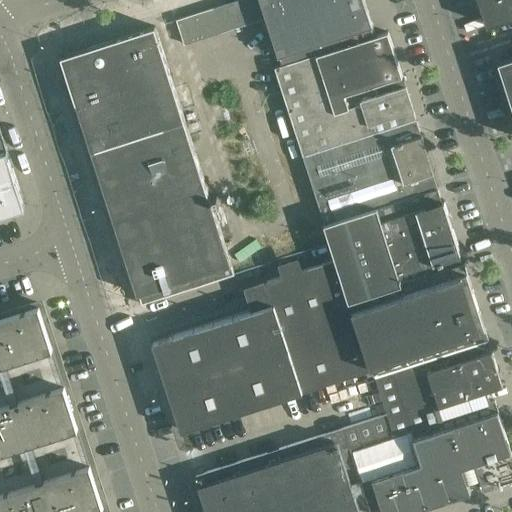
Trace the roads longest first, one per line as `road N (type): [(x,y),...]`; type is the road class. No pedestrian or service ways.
road 1 (unclassified): [(165,511),(77,242)]
road 2 (unclassified): [(511,241),(432,0)]
road 3 (unclassified): [(77,242),(9,29)]
